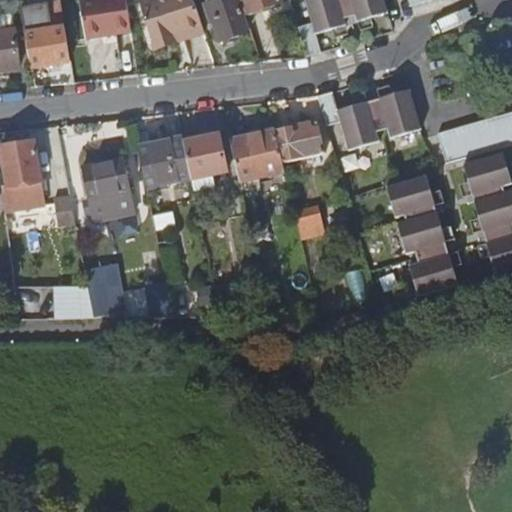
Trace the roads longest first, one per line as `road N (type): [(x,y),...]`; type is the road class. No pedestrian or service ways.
road 1 (residential): [(0,111),(327,74),(406,45)]
road 2 (residential): [(345,326),(0,335)]
road 3 (residential): [(406,45),(429,124),(511,99)]
